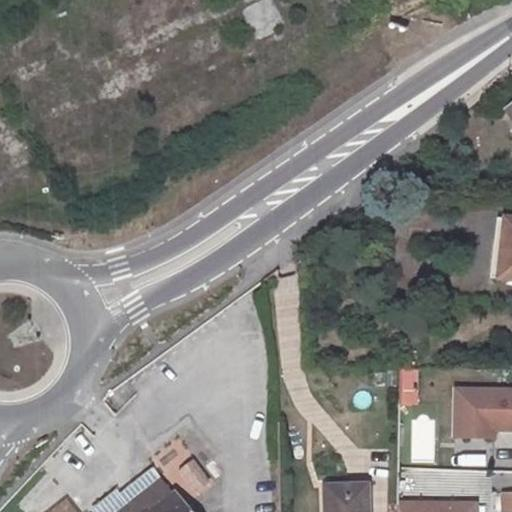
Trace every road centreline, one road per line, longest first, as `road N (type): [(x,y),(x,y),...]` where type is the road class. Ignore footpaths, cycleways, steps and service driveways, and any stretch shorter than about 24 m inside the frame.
road 1 (secondary): [(81,334),(231,253),(511,35)]
road 2 (secondary): [(511,34),(213,225),(117,271),(57,288)]
road 3 (secondary): [(9,421),(49,408),(65,393),(81,334)]
